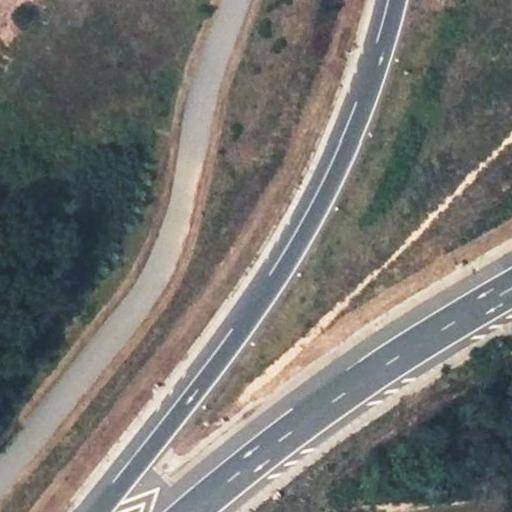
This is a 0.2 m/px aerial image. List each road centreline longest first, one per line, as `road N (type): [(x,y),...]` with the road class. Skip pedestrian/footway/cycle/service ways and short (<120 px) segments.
road 1 (motorway): [(397,0),(362,111),(302,237),(101,511)]
road 2 (track): [(236,0),(200,96),(183,206),(159,273),(0,477)]
road 3 (motorway): [(511,286),(335,397),(191,511)]
